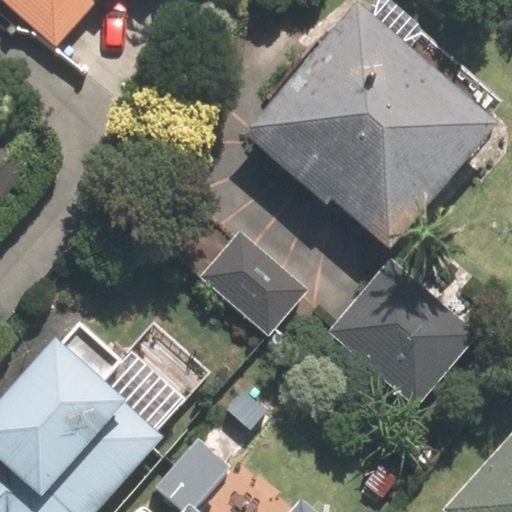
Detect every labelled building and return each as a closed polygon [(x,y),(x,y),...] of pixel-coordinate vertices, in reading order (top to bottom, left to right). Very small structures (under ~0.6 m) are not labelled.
[(0,0),(0,18),(48,61),(101,0),(0,0)] [(364,0),(352,0),(228,143),(367,264),(498,115),(364,0)] [(0,138),(0,195),(28,163),(0,138)] [(303,299),(231,236),(189,284),(261,348),(303,299)] [(384,265),(316,341),(407,420),(474,344),(384,265)] [(0,511),(95,511),(153,447),(96,397),(117,372),(69,330),(41,362),(32,355),(0,390),(0,511)] [(511,511),(511,429),(436,511),(511,511)] [(293,511),(288,508),(284,511),(194,511),(226,476),(191,445),(146,496),(165,511),(293,511)]
